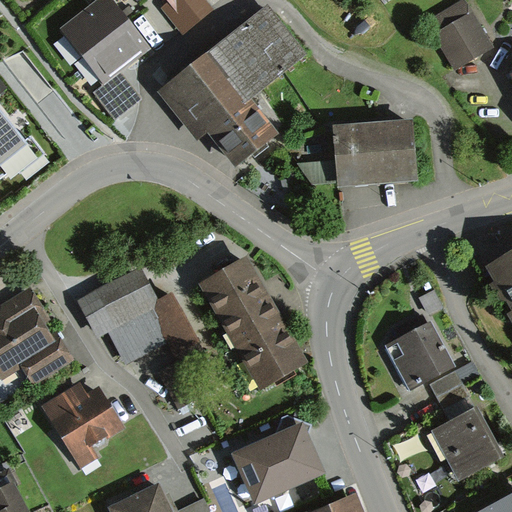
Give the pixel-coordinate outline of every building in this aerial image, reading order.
[(112,0),(99,0),(59,32),(103,88),(122,73),(152,49),(112,0)] [(172,0),(189,21),(207,6),(201,0),(172,0)] [(425,22),(451,66),(484,46),(458,2),(425,22)] [(267,10),(163,90),(197,133),(205,127),(233,162),(272,131),(245,96),(300,54),(267,10)] [(143,100),(122,73),(94,95),(115,121),(143,100)] [(0,180),(6,176),(11,182),(20,175),(21,177),(43,159),(31,143),(25,148),(0,116),(0,180)] [(407,123),(334,126),(336,163),(291,164),(303,184),(409,179),(407,123)] [(511,252),(488,266),(511,307),(511,252)] [(245,258),(199,284),(258,387),(303,361),(245,258)] [(136,271),(78,301),(95,333),(105,328),(122,361),(166,338),(176,356),(195,346),(168,295),(153,303),(136,271)] [(6,314),(0,317),(0,375),(21,363),(31,380),(69,358),(54,334),(50,337),(37,315),(41,312),(27,289),(1,305),(6,314)] [(384,345),(407,386),(450,363),(427,321),(384,345)] [(467,362),(429,383),(445,412),(469,399),(461,384),(475,377),(467,362)] [(178,365),(158,376),(175,406),(194,396),(178,365)] [(77,387),(43,407),(78,464),(91,455),(85,446),(117,426),(94,390),(83,397),(77,387)] [(470,408),(429,431),(456,481),(498,458),(470,408)] [(299,423),(230,454),(250,500),(319,469),(299,423)] [(28,511),(8,472),(0,475),(0,511),(28,511)] [(167,511),(155,486),(109,507),(111,511),(167,511)] [(511,511),(511,490),(471,511),(511,511)] [(357,511),(351,496),(312,511),(357,511)]
